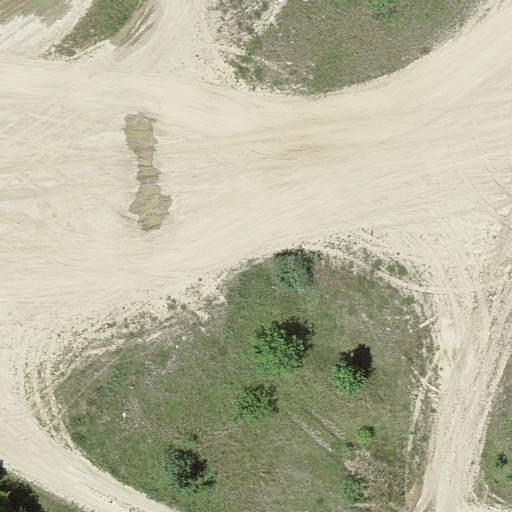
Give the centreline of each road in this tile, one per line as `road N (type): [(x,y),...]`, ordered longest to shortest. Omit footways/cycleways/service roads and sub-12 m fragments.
road 1 (track): [(0,195),(401,176),(511,82)]
road 2 (track): [(0,435),(95,502),(126,511)]
